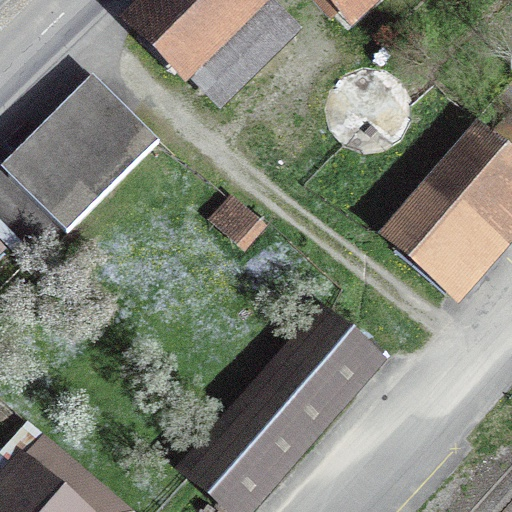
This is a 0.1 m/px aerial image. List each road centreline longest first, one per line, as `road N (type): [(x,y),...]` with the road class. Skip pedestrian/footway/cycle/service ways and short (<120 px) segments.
road 1 (track): [(60,16),(477,347)]
road 2 (residential): [(312,511),(511,305)]
